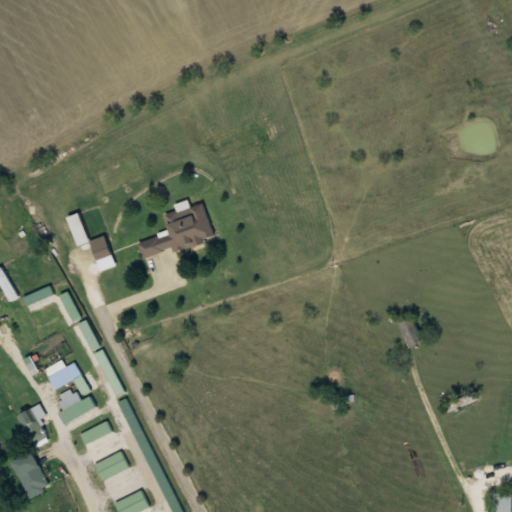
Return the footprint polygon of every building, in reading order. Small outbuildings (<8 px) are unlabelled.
[(176,252),(218,239),(206,202),(166,215),(171,231),(140,240),(146,257),(175,248),(176,252)] [(90,242),(103,271),(118,264),(105,235),(90,242)] [(82,317),(68,290),(60,295),(74,322),(82,317)] [(401,326),(413,349),(427,342),(415,318),(401,326)] [(76,380),(83,394),(91,390),(77,362),(67,367),(64,360),(47,369),(57,390),(76,380)] [(83,400),(77,388),(60,397),(66,410),(62,413),(67,424),(98,407),(92,395),(83,400)] [(121,401),(172,511),(183,511),(130,397),(121,401)] [(34,445),(48,439),(34,409),(20,415),(34,445)] [(115,432),(109,421),(82,434),(87,445),(115,432)] [(104,481),(132,468),(124,451),(96,464),(104,481)] [(35,498),(55,487),(35,452),(15,463),(35,498)] [(116,503),(120,511),(142,511),(152,508),(145,491),(116,503)] [(511,511),(511,493),(494,494),(494,511),(511,511)]
